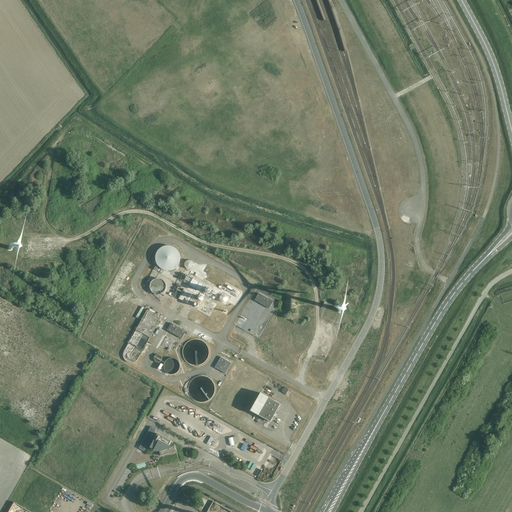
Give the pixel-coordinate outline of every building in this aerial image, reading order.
[(193,278),(189,285),(200,291),(202,288),(204,289),(206,285),(193,278)] [(161,295),(164,294),(166,292),(168,289),(168,286),(167,283),(165,280),(162,279),(159,279),(156,280),(153,282),(152,284),(151,288),(152,291),(154,293),(157,295),(161,295)] [(228,285),(227,287),(237,293),(239,291),(228,285)] [(179,299),(188,304),(194,294),(184,289),(179,299)] [(198,296),(200,299),(202,298),(203,302),(206,300),(204,297),(207,295),(206,292),(198,296)] [(273,301),(258,293),(254,301),(269,309),(273,301)] [(182,339),(186,332),(171,323),(167,330),(168,331),(182,339)] [(135,330),(130,339),(135,342),(140,333),(135,330)] [(153,333),(148,342),(152,344),(157,335),(153,333)] [(207,355),(208,352),(208,350),(207,348),(206,346),(205,344),(203,342),(200,341),(198,340),(196,340),(194,340),(191,341),(189,341),(187,343),(186,345),(184,347),(183,349),(183,352),(183,354),(184,357),(185,359),(186,360),(188,362),(190,363),(192,364),(195,365),(196,365),(199,364),(202,363),(204,361),(205,360),(207,358),(207,355)] [(221,357),(215,367),(220,371),(226,360),(221,357)] [(178,367),(178,365),(178,364),(178,363),(177,362),(176,360),(174,359),(173,358),(172,358),(170,358),(169,358),(168,359),(166,360),(165,361),(164,362),(164,364),(164,365),(164,367),(164,368),(165,369),(165,370),(167,371),(168,372),(170,373),(171,373),(172,373),(174,372),(175,372),(176,371),(177,370),(178,368),(178,367)] [(179,367),(176,376),(182,379),(185,370),(179,367)] [(283,384),(280,389),(286,392),(288,387),(283,384)] [(250,411),(258,415),(270,422),(280,404),(268,397),(260,393),(250,411)] [(182,422),(185,426),(187,425),(190,431),(194,428),(191,423),(188,424),(186,420),(182,422)] [(175,451),(175,450),(174,446),(170,447),(168,446),(171,441),(157,434),(155,432),(156,430),(151,427),(139,448),(144,451),(153,435),(156,436),(150,447),(154,450),(156,451),(156,452),(157,453),(158,452),(159,451),(158,451),(159,451),(160,455),(160,456),(170,453),(171,453),(172,453),(173,453),(174,453),(174,452),(176,451),(175,451)] [(245,467),(248,468),(248,469),(251,470),(254,464),(248,461),(245,467)]
